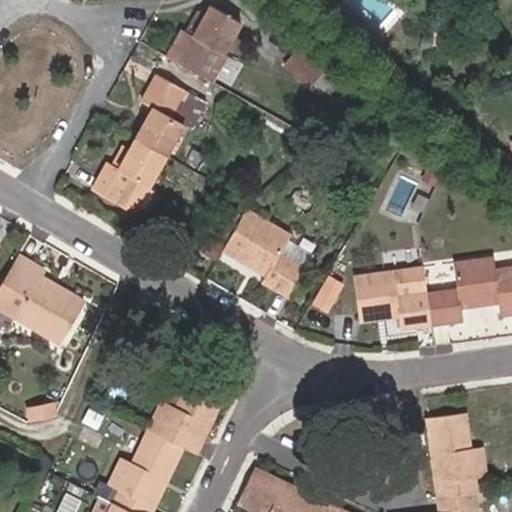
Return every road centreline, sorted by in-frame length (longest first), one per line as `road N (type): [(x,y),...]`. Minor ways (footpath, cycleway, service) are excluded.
road 1 (residential): [(45,202),(287,353)]
road 2 (residential): [(62,0),(135,40),(45,202)]
road 3 (unknown): [(241,446),(371,489),(386,483),(397,459),(397,371)]
road 4 (residential): [(287,353),(347,379),(511,357)]
road 5 (residential): [(287,353),(208,511)]
